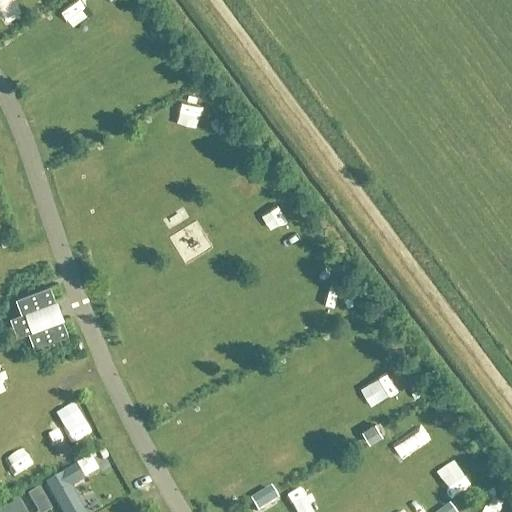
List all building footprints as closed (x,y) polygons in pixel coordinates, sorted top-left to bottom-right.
[(73,2),(60,9),(75,36),(88,28),(73,2)] [(21,53),(37,47),(32,31),(15,37),(21,53)] [(152,111),(161,135),(182,126),(173,103),(152,111)] [(69,334),(50,285),(16,298),(17,301),(22,313),(10,317),(18,337),(29,333),(34,345),(35,348),(69,334)] [(377,423),(363,432),(369,442),(383,434),(377,423)] [(76,469),(45,487),(59,511),(82,511),(70,490),(84,483),(76,469)] [(56,511),(40,481),(16,495),(24,511),(56,511)] [(271,488),(251,500),(258,510),(277,498),(271,488)] [(469,507),(472,511),(494,511),(495,511),(483,496),(469,507)] [(0,510),(0,511),(24,511),(18,500),(0,510)]
